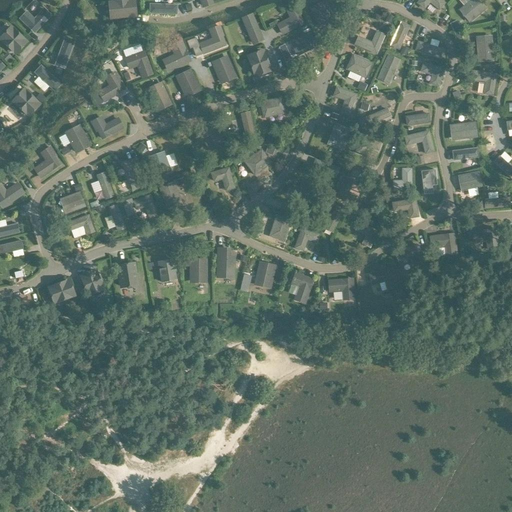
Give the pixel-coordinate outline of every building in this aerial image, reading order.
[(326,0),(309,8),(319,29),(324,27),(327,33),(339,28),(326,0)] [(441,0),(419,0),(416,4),(424,10),(430,4),(439,11),(445,4),(441,0)] [(476,0),(472,0),(460,11),(469,23),(485,10),(476,0)] [(115,9),(110,9),(111,19),(123,17),(123,15),(135,13),(134,3),(128,3),(128,1),(115,3),(115,9)] [(151,5),(150,14),(176,15),(177,6),(168,6),(167,5),(163,5),(162,6),(151,5)] [(302,15),(297,5),(285,10),(289,18),(276,25),(282,36),(304,24),(300,16),(302,15)] [(26,13),(20,19),(28,27),(29,25),(36,32),(51,16),(44,10),(34,20),(26,13)] [(388,15),(385,21),(390,25),(394,18),(388,15)] [(243,19),(242,20),(244,23),(245,24),(254,44),(261,40),(251,16),(247,18),(246,17),(243,19)] [(456,21),(450,24),(453,30),(459,27),(456,21)] [(399,51),(410,27),(400,22),(389,47),(399,51)] [(220,26),(208,30),(212,39),(198,44),(202,55),(226,46),(223,38),(224,37),(220,26)] [(11,29),(1,40),(15,53),(26,43),(11,29)] [(385,35),(376,32),(371,42),(358,36),(354,46),(376,56),(385,35)] [(310,34),(292,43),(297,52),(296,53),(298,56),(299,56),(302,55),(302,54),(317,47),(310,34)] [(491,36),(475,38),(477,63),(493,62),(491,36)] [(196,38),(187,42),(190,50),(192,48),(196,57),(202,55),(198,44),(196,38)] [(74,43),(65,40),(57,61),(56,61),(55,64),(56,66),(58,67),(59,67),(64,69),(74,43)] [(440,60),(443,50),(418,42),(415,52),(440,60)] [(181,43),(172,47),(176,56),(164,62),(168,70),(188,61),(183,53),(185,52),(181,43)] [(142,52),(139,46),(132,48),(135,55),(142,52)] [(403,47),(400,54),(405,56),(408,49),(403,47)] [(135,55),(124,59),(128,71),(137,68),(141,80),(153,75),(145,51),(142,52),(135,55)] [(263,52),(249,57),(255,76),(269,71),(263,52)] [(7,53),(2,58),(7,63),(12,57),(7,53)] [(366,79),(373,64),(353,55),(346,70),(366,79)] [(387,55),(377,79),(389,85),(400,61),(387,55)] [(227,56),(210,63),(220,86),(237,78),(227,56)] [(431,77),(429,85),(439,88),(444,70),(423,63),(420,73),(431,77)] [(60,85),(41,67),(35,73),(41,79),(41,80),(45,83),(46,84),(54,91),(60,85)] [(191,69),(174,77),(185,99),(201,92),(191,69)] [(496,75),(472,71),(471,81),(485,84),(483,95),(493,97),(496,75)] [(109,86),(97,92),(104,104),(126,90),(115,72),(104,78),(109,86)] [(156,113),(172,106),(161,82),(145,90),(156,113)] [(360,82),(357,89),(364,92),(367,85),(360,82)] [(340,113),(349,117),(357,95),(336,87),(333,97),(344,101),(340,113)] [(24,91),(14,102),(29,116),(39,105),(24,91)] [(458,91),(452,94),(455,100),(461,98),(458,91)] [(281,98),(260,103),(263,120),(285,115),(281,98)] [(387,109),(358,121),(362,130),(390,117),(387,109)] [(256,138),(250,112),(240,115),(246,140),(256,138)] [(429,114),(405,117),(406,127),(430,124),(429,114)] [(101,117),(90,123),(96,133),(97,132),(102,141),(124,129),(118,118),(106,125),(101,117)] [(209,136),(215,146),(224,141),(213,122),(194,134),(199,142),(209,136)] [(475,123),(449,126),(451,142),(477,138),(475,123)] [(335,124),(327,145),(342,151),(351,130),(335,124)] [(80,125),(64,133),(76,155),(91,147),(80,125)] [(422,143),(425,155),(434,153),(429,131),(403,137),(406,147),(422,143)] [(367,148),(378,152),(382,143),(361,135),(355,153),(364,157),(367,148)] [(264,145),(270,147),(272,139),(267,137),(264,145)] [(141,144),(137,149),(142,153),(146,147),(141,144)] [(50,147),(40,154),(45,161),(33,169),(40,180),(61,166),(55,158),(57,157),(50,147)] [(67,147),(61,151),(63,156),(70,152),(67,147)] [(275,150),(267,147),(265,153),(273,156),(275,150)] [(477,149),(453,152),(454,161),(461,160),(463,160),(466,160),(468,159),(478,158),(477,149)] [(226,150),(222,153),(226,159),(230,156),(226,150)] [(244,163),(254,177),(272,163),(261,150),(244,163)] [(255,155),(252,151),(246,155),(249,159),(255,155)] [(155,178),(171,173),(164,152),(148,157),(155,178)] [(511,180),(511,179),(511,168),(499,157),(494,163),(511,180)] [(121,164),(129,184),(145,178),(137,158),(121,164)] [(312,170),(336,178),(339,168),(315,160),(312,170)] [(210,174),(213,183),(222,181),(225,192),(235,189),(229,168),(210,174)] [(412,191),(412,169),(401,169),(402,181),(393,181),(393,192),(412,191)] [(436,178),(435,170),(421,172),(424,194),(432,193),(430,179),(436,178)] [(479,172),(458,176),(461,192),(482,188),(479,172)] [(107,177),(98,180),(105,200),(114,197),(107,177)] [(183,178),(177,180),(179,186),(185,184),(183,178)] [(345,178),(337,198),(353,205),(357,196),(349,193),(354,181),(345,178)] [(137,183),(131,185),(133,191),(139,189),(137,183)] [(175,184),(159,189),(166,210),(182,204),(175,184)] [(287,194),(313,205),(316,195),(291,185),(287,194)] [(0,186),(0,199),(4,206),(23,194),(17,186),(5,194),(0,186)] [(242,194),(237,190),(233,195),(238,199),(242,194)] [(65,215),(86,208),(80,192),(59,200),(65,215)] [(133,202),(136,211),(144,208),(149,220),(158,216),(150,195),(133,202)] [(509,198),(483,201),(484,210),(510,208),(509,198)] [(407,211),(409,220),(419,218),(415,199),(392,203),(393,213),(407,211)] [(472,199),(468,204),(472,207),(476,202),(472,199)] [(428,203),(423,205),(425,211),(431,209),(428,203)] [(117,233),(126,229),(117,205),(108,208),(117,233)] [(333,232),(342,211),(334,207),(324,228),(333,232)] [(264,215),(257,213),(255,219),(261,221),(264,215)] [(83,228),(86,236),(95,233),(89,215),(68,223),(71,232),(83,228)] [(285,242),(292,221),(275,216),(269,237),(285,242)] [(365,236),(361,244),(370,249),(378,232),(359,223),(355,231),(365,236)] [(18,225),(0,229),(0,238),(20,234),(18,225)] [(294,249),(303,252),(308,241),(316,245),(319,235),(301,228),(294,249)] [(497,229),(471,232),(472,244),(485,243),(486,251),(499,250),(497,229)] [(455,234),(429,237),(430,250),(443,248),(445,256),(457,255),(456,240),(455,235),(455,234)] [(418,244),(394,253),(399,264),(412,259),(415,268),(428,263),(423,252),(421,253),(418,244)] [(23,246),(0,251),(0,260),(25,254),(23,246)] [(228,249),(217,248),(216,279),(235,279),(235,256),(228,256),(228,249)] [(320,254),(317,261),(324,264),(326,257),(320,254)] [(173,260),(157,262),(161,283),(177,280),(176,273),(176,272),(176,267),(175,267),(173,260)] [(207,260),(190,260),(189,284),(207,284),(207,260)] [(465,262),(467,273),(482,271),(480,260),(465,262)] [(276,266),(258,262),(253,286),(271,290),(276,266)] [(133,265),(119,267),(122,287),(137,285),(133,265)] [(372,286),(384,283),(387,291),(399,288),(393,267),(368,274),(372,286)] [(96,271),(83,277),(91,297),(104,292),(96,271)] [(314,280),(295,273),(291,285),(298,288),(293,301),(305,305),(314,280)] [(353,279),(328,280),(328,293),(342,293),(342,301),(355,300),(353,279)] [(70,281),(51,289),(57,304),(76,297),(70,281)] [(394,296),(392,303),(400,304),(402,298),(394,296)]
